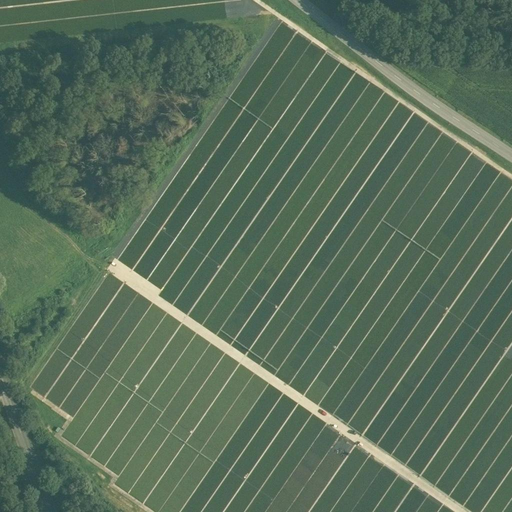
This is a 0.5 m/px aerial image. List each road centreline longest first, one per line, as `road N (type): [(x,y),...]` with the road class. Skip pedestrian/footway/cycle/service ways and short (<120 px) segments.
road 1 (unclassified): [(511,155),(294,0)]
road 2 (secondary): [(48,511),(0,373)]
